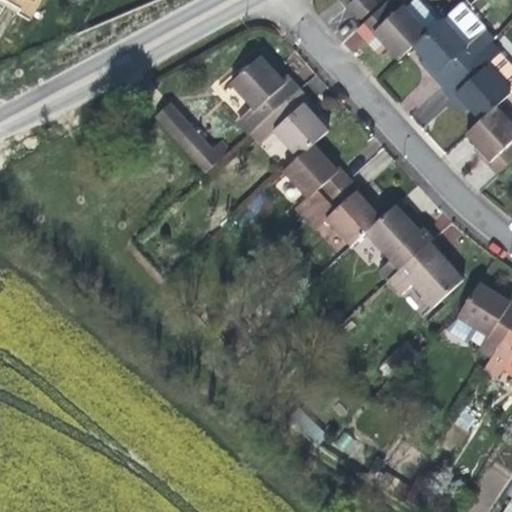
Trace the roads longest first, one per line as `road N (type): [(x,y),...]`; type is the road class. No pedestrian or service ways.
road 1 (residential): [(511,239),(428,165),(279,0)]
road 2 (secondary): [(0,123),(234,0)]
